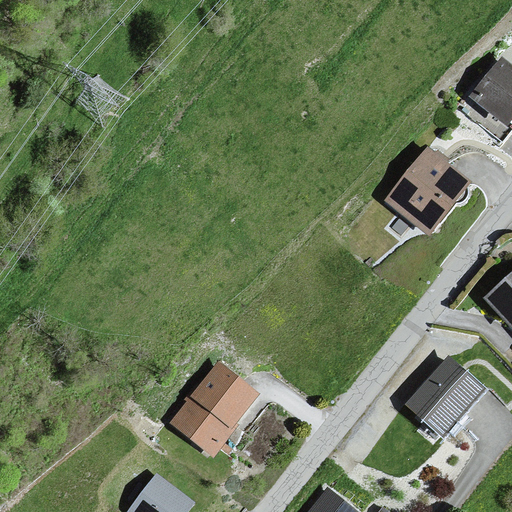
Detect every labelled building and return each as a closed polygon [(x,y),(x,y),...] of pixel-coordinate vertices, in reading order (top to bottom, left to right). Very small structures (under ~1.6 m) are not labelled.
[(511,129),(511,69),(504,63),(472,102),(509,133),(511,129)] [(475,189),(427,151),(383,206),(433,246),(475,189)] [(511,277),(485,302),(511,330),(511,277)] [(451,362),(405,410),(443,447),(489,399),(451,362)] [(220,366),(172,424),(214,459),(261,401),(220,366)] [(190,511),(196,505),(155,477),(130,511),(190,511)] [(353,511),(327,490),(308,511),(353,511)]
